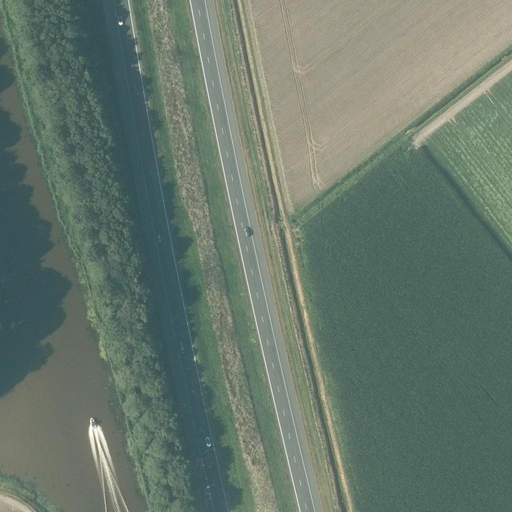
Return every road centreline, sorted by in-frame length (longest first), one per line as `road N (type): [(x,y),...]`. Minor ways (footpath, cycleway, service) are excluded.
road 1 (motorway): [(306,511),(196,0)]
road 2 (motorway): [(120,0),(220,511)]
